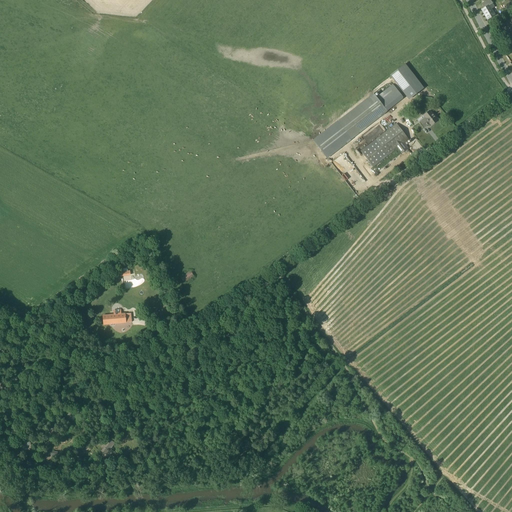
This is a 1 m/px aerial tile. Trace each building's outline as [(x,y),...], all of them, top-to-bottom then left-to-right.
[(487,20),(495,15),(491,9),(494,7),(490,0),(488,0),(482,4),(484,8),(481,10),(487,20)] [(410,99),(424,88),(405,63),(391,74),(410,99)] [(327,157),(402,98),(406,95),(396,82),(376,97),(374,95),(315,141),(327,157)] [(432,114),(430,110),(423,116),(425,118),(420,121),(425,127),(430,123),(431,125),(439,119),(438,120),(433,114),(432,114)] [(397,148),(402,153),(407,149),(403,144),(409,139),(396,124),(361,151),(373,167),(397,148)] [(184,283),(194,276),(190,271),(180,277),(184,283)] [(121,314),(121,309),(113,310),(114,315),(103,316),(104,324),(132,322),(131,313),(126,314),(126,313),(121,314)] [(51,427),(53,429),(60,434),(62,431),(56,426),(53,424),(51,427)] [(106,454),(107,454),(110,449),(114,443),(109,439),(101,450),(106,454)] [(26,451),(27,449),(29,446),(31,443),(27,440),(22,448),(26,451)] [(89,447),(86,443),(78,448),(81,452),(86,449),(89,447)]
